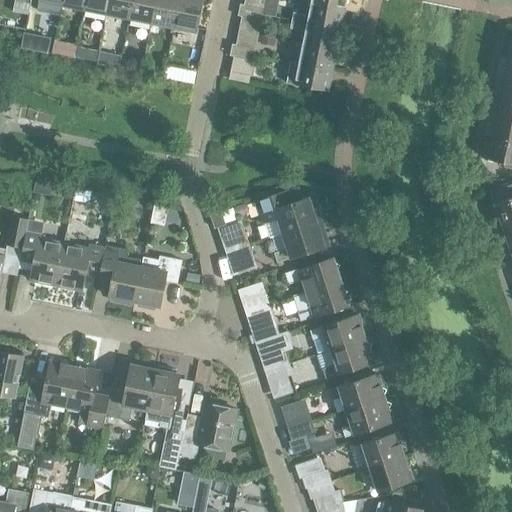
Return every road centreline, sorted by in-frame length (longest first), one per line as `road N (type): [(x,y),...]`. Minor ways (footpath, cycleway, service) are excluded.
road 1 (residential): [(199,345),(210,289),(187,165),(222,0)]
road 2 (residential): [(0,323),(76,324),(199,345)]
road 3 (residential): [(199,345),(242,367),(291,511)]
